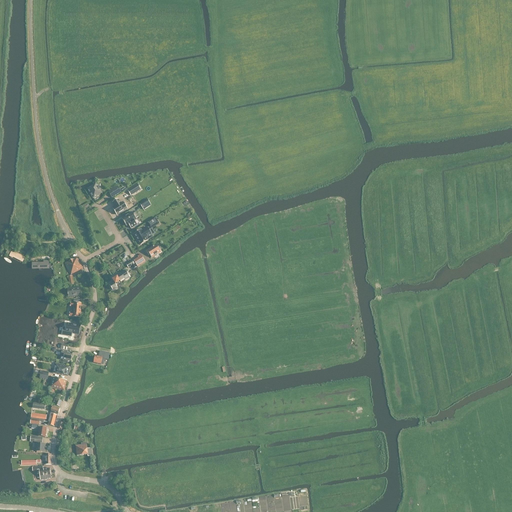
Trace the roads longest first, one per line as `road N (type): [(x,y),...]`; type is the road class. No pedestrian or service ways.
road 1 (residential): [(125,511),(107,485),(61,473),(53,459),(57,422),(96,304),(83,260)]
road 2 (unclassified): [(57,209),(38,133),(31,0)]
road 3 (track): [(214,0),(213,66),(229,162)]
